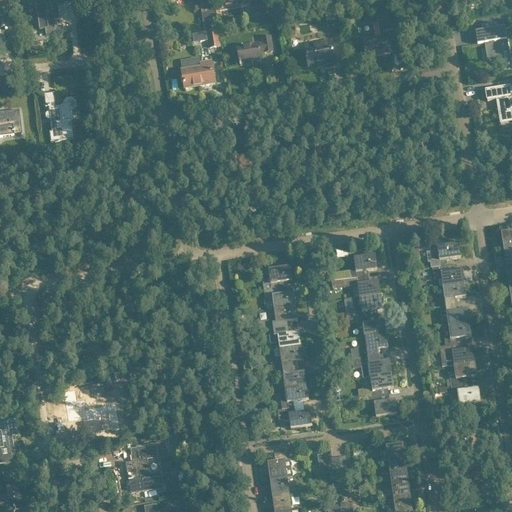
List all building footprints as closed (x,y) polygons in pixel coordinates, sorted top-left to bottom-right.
[(54,28),(53,17),(59,17),(57,3),(71,2),(70,0),(34,0),(37,14),(39,31),(45,30),(46,36),(45,36),(63,34),(62,27),(54,28)] [(324,0),(323,0),(326,14),(337,12),(334,0),(327,0),(324,1),(324,0)] [(215,2),(200,4),(201,14),(203,14),(216,12),(216,10),(215,2)] [(253,18),(247,19),(248,26),(277,22),(275,7),(271,8),(265,17),(263,15),(261,17),(259,16),(257,18),(255,16),(253,18)] [(206,33),(219,31),(216,12),(203,14),(206,33)] [(337,12),(326,14),(328,27),(339,25),(337,12)] [(395,30),(392,15),(377,17),(381,40),(364,43),(367,58),(390,54),(388,39),(387,39),(386,31),(394,30),(395,30)] [(483,32),(476,33),(478,46),(485,45),(488,63),(493,62),(494,62),(496,62),(496,61),(503,60),(501,51),(508,50),(507,41),(505,28),(498,29),(497,24),(492,25),(482,26),(483,32)] [(204,33),(201,33),(203,42),(208,41),(209,49),(221,47),(218,32),(207,34),(206,33),(204,33)] [(265,54),(273,52),(270,37),(263,39),(264,45),(237,49),(240,67),(250,65),(250,63),(262,61),(261,53),(265,52),(265,54)] [(335,63),(334,54),(332,42),(305,46),(307,58),(309,68),(318,66),(318,64),(325,63),(325,65),(335,63)] [(190,61),(182,62),(183,72),(182,72),(185,90),(215,85),(215,82),(215,80),(214,80),(211,63),(200,64),(201,69),(192,70),(191,66),(190,61)] [(496,90),(486,91),(488,102),(497,101),(498,100),(499,105),(498,106),(501,124),(510,123),(511,122),(511,113),(510,99),(511,98),(511,86),(511,87),(496,90)] [(55,109),(54,94),(44,95),(45,108),(48,108),(49,113),(46,114),(45,115),(46,119),(47,121),(50,120),(51,133),(49,133),(51,142),(73,139),(71,123),(72,123),(70,112),(73,112),(76,108),(75,102),(71,99),(66,100),(63,104),(63,106),(60,107),(61,109),(55,109)] [(0,137),(14,136),(14,135),(22,134),(20,121),(19,111),(6,113),(5,113),(0,113),(0,137)] [(508,233),(501,234),(504,250),(504,254),(511,252),(511,232),(510,233),(510,232),(508,232),(508,233)] [(435,252),(427,253),(427,255),(428,263),(431,263),(431,269),(432,269),(447,267),(446,261),(461,259),(460,253),(459,253),(458,245),(440,247),(438,248),(439,254),(436,254),(435,252)] [(349,273),(334,275),(335,283),(347,281),(351,280),(364,279),(363,273),(368,272),(378,270),(377,264),(376,264),(375,257),(376,257),(376,256),(354,259),(348,260),(349,272),(349,273)] [(447,267),(432,269),(433,275),(434,279),(434,281),(439,280),(440,286),(440,288),(444,288),(464,285),(464,284),(464,285),(462,271),(457,272),(448,273),(447,267)] [(269,268),(261,270),(264,292),(279,290),(278,284),(293,282),(292,276),(291,276),(290,269),(291,269),(291,268),(270,271),(269,268)] [(335,283),(333,283),(334,289),(351,287),(352,288),(352,289),(359,288),(360,299),(380,296),(378,283),(379,283),(379,282),(369,284),(365,284),(364,279),(351,280),(347,281),(335,283)] [(445,295),(436,296),(437,303),(438,309),(440,308),(456,306),(455,300),(461,299),(467,298),(466,292),(465,292),(464,285),(444,288),(445,295)] [(279,290),(264,292),(265,301),(272,300),(274,311),(295,308),(293,295),(294,295),(294,294),(279,296),(279,290)] [(360,299),(345,301),(347,321),(356,320),(369,318),(368,312),(377,311),(383,310),(382,304),(381,304),(380,296),(360,299)] [(445,308),(440,308),(440,314),(441,317),(447,317),(448,327),(470,324),(469,324),(467,311),(462,311),(457,312),(456,306),(453,307),(445,308)] [(270,322),(260,324),(261,332),(261,333),(269,332),(272,332),(284,330),(288,329),(287,323),(292,323),(298,322),(297,316),(296,316),(295,308),(274,311),(268,312),(269,312),(270,322)] [(370,324),(369,318),(356,320),(357,329),(363,328),(365,339),(386,336),(384,323),(385,322),(370,324)] [(449,335),(444,335),(444,339),(445,342),(445,348),(458,346),(457,340),(464,339),(472,338),(471,332),(470,332),(469,325),(470,325),(470,324),(448,327),(449,335)] [(272,332),(269,332),(270,344),(280,343),(281,350),(301,348),(299,334),(300,334),(294,334),(289,335),(288,329),(284,330),(272,332)] [(355,350),(351,351),(352,361),(363,359),(368,359),(375,358),(379,357),(379,351),(382,351),(389,350),(388,343),(387,344),(386,336),(365,339),(362,339),(362,341),(362,343),(361,346),(358,349),(355,350)] [(445,348),(440,349),(443,368),(454,367),(475,364),(473,351),(474,350),(465,351),(459,352),(458,346),(445,348)] [(282,358),(275,359),(276,364),(277,371),(290,369),(294,369),(293,363),(304,361),(303,355),(302,355),(301,348),(281,350),(282,358)] [(363,359),(352,361),(354,370),(362,369),(363,379),(369,379),(370,378),(391,376),(390,362),(389,362),(384,362),(380,363),(379,357),(375,358),(368,359),(363,359)] [(450,381),(446,381),(447,382),(447,388),(451,387),(464,386),(463,380),(471,379),(478,378),(477,371),(476,372),(475,364),(454,367),(455,375),(455,378),(450,379),(450,381)] [(282,370),(277,371),(278,377),(278,378),(278,380),(280,380),(281,391),(285,390),(306,387),(304,374),(304,373),(299,374),(294,375),(294,369),(290,369),(283,370),(282,370)] [(370,386),(364,390),(364,393),(365,399),(367,399),(380,397),(379,391),(388,390),(394,389),(393,383),(392,383),(391,376),(370,378),(369,379),(370,386)] [(464,386),(451,387),(452,393),(452,394),(453,400),(459,399),(460,407),(480,404),(480,403),(478,390),(473,390),(464,392),(464,386)] [(281,391),(280,391),(281,402),(282,405),(283,411),(295,409),(294,403),(303,402),(309,401),(308,395),(307,395),(306,387),(285,390),(281,391)] [(73,391),(63,392),(63,393),(64,393),(64,394),(63,395),(65,404),(67,413),(68,421),(68,422),(70,422),(82,420),(83,426),(85,425),(86,436),(119,431),(119,427),(118,425),(119,425),(115,405),(114,405),(108,406),(106,406),(102,407),(99,407),(99,408),(97,408),(95,408),(91,409),(90,409),(88,409),(86,410),(86,409),(85,407),(84,401),(77,402),(75,391),(73,391)] [(380,397),(367,399),(368,408),(376,407),(377,417),(376,418),(398,415),(397,415),(395,402),(396,402),(396,401),(381,403),(380,397)] [(283,411),(278,411),(279,421),(284,420),(284,422),(291,423),(292,429),(292,430),(312,427),(310,414),(310,413),(304,414),(296,415),(295,409),(283,411)] [(0,422),(0,458),(1,458),(2,465),(11,464),(21,462),(20,455),(19,446),(13,447),(12,437),(17,437),(15,420),(5,422),(0,422)] [(133,463),(125,464),(125,466),(125,468),(126,473),(127,479),(127,480),(127,481),(128,481),(130,495),(162,490),(160,475),(158,475),(152,476),(150,477),(149,477),(149,476),(148,470),(149,470),(149,467),(148,468),(147,462),(147,461),(148,461),(148,460),(150,460),(156,459),(158,459),(155,440),(131,444),(132,449),(130,450),(130,451),(131,456),(131,457),(132,457),(133,463)] [(177,441),(167,442),(169,454),(179,453),(177,441)] [(376,458),(369,458),(370,467),(389,464),(406,462),(403,446),(404,446),(404,445),(387,447),(380,448),(381,457),(376,458)] [(327,456),(318,457),(321,474),(329,473),(327,460),(327,456)] [(346,458),(340,459),(341,471),(343,471),(348,470),(347,467),(346,461),(346,458)] [(333,459),(327,460),(329,473),(335,472),(333,459)] [(292,478),(290,461),(268,464),(268,465),(269,465),(271,481),(287,479),(292,478)] [(392,481),(408,479),(406,462),(389,464),(392,481)] [(273,498),(290,496),(287,479),(271,481),(273,498)] [(394,498),(410,496),(408,479),(392,481),(394,498)] [(23,510),(19,485),(5,487),(7,497),(0,497),(0,511),(14,511),(15,511),(23,510)] [(275,511),(291,511),(290,496),(273,498),(275,511)] [(394,498),(387,499),(388,511),(412,511),(410,496),(394,498)]
